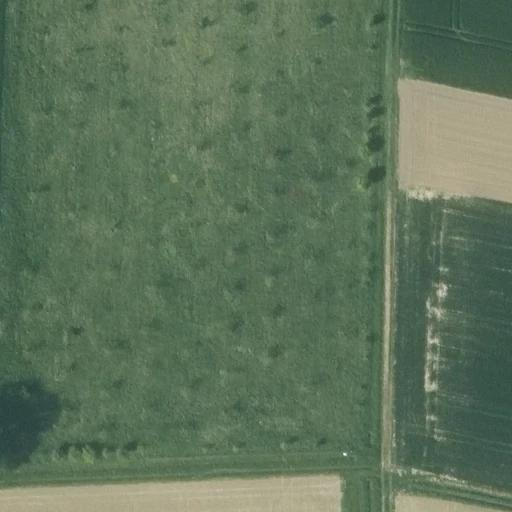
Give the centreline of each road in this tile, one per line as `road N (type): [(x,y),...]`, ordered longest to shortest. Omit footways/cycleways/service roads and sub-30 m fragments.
road 1 (track): [(511,503),(385,473),(0,487)]
road 2 (track): [(386,511),(398,0)]
